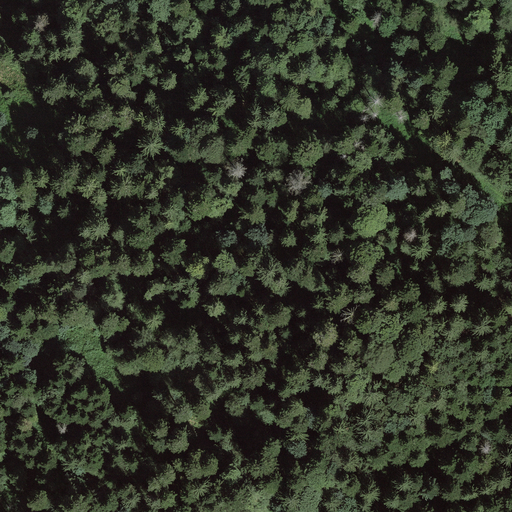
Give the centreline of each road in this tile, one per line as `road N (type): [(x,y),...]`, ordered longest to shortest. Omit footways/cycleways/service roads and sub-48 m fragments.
road 1 (track): [(0,351),(35,354),(172,324),(399,163),(439,157),(461,164),(511,205)]
road 2 (track): [(439,157),(365,127),(147,136),(0,92)]
